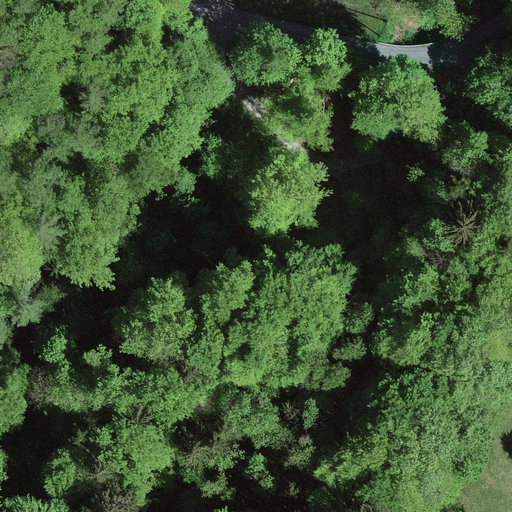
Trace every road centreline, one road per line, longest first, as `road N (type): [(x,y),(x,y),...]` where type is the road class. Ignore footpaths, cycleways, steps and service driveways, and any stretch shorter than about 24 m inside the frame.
road 1 (residential): [(195,0),(209,53),(234,87),(266,119),(290,129),(511,129)]
road 2 (tertiary): [(200,0),(264,29),(409,59),(468,48),(511,15)]
